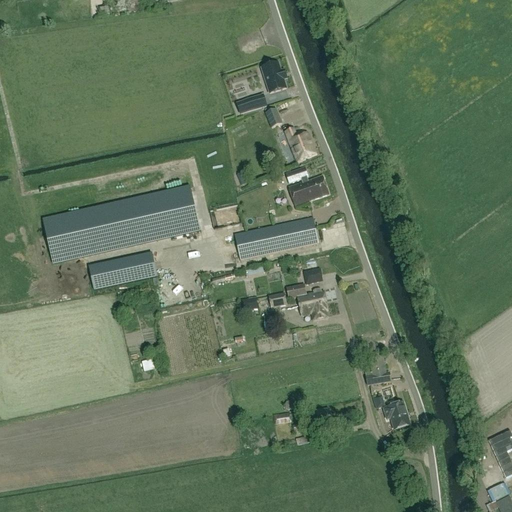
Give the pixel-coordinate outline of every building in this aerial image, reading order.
[(131,13),(140,11),(137,0),(124,0),(125,1),(121,2),(122,7),(127,6),(128,13),(130,12),(131,13)] [(180,0),(151,0),(149,1),(151,7),(160,5),(161,8),(170,6),(169,3),(180,0)] [(269,67),(261,69),(265,82),(270,95),(278,93),(286,90),(284,85),(283,81),(284,81),(284,80),(283,77),(282,73),(280,73),(279,69),(278,64),(269,67)] [(264,102),(262,96),(257,98),(251,100),(244,102),(237,105),(239,110),(240,116),(247,114),(255,111),(266,108),(264,102)] [(266,114),(271,130),(282,126),(276,110),(266,114)] [(296,162),(315,155),(307,134),(297,138),(294,130),(284,134),(296,162)] [(288,189),(294,207),(328,196),(322,178),(307,183),(303,170),(293,174),(297,186),(288,189)] [(77,194),(77,185),(67,185),(67,194),(77,194)] [(61,255),(99,247),(158,233),(159,238),(203,228),(198,211),(169,217),(164,196),(150,199),(150,200),(92,213),(54,222),(61,255)] [(214,223),(238,220),(236,207),(212,209),(214,223)] [(234,236),(239,262),(318,245),(312,219),(234,236)] [(158,266),(160,273),(170,271),(166,251),(155,253),(157,266),(158,266)] [(152,254),(90,267),(95,291),(157,278),(152,254)] [(320,270),(304,273),(307,286),(323,283),(320,270)] [(194,298),(201,295),(195,283),(189,287),(194,298)] [(312,322),(327,319),(325,312),(326,312),(323,293),(306,296),(304,286),(286,290),(288,300),(297,299),(301,317),(311,315),(312,322)] [(271,310),(287,307),(285,295),(268,298),(271,310)] [(243,312),(259,310),(258,298),(241,301),(243,312)] [(368,387),(372,386),(372,387),(391,383),(389,374),(386,374),(383,355),(367,357),(371,374),(366,375),(368,387)] [(144,373),(155,371),(153,361),(142,363),(144,373)] [(385,408),(383,398),(374,400),(377,410),(385,408)] [(293,408),(293,404),(290,402),(286,403),(284,406),(285,409),(288,411),(291,411),(293,408)] [(393,431),(410,427),(403,404),(388,407),(389,409),(383,410),(386,422),(390,420),(393,431)] [(321,427),(331,425),(328,410),(312,414),(316,430),(322,429),(321,427)] [(296,421),(305,420),(304,411),(294,413),(296,421)] [(275,426),(291,424),(290,415),(273,417),(275,426)] [(294,435),(302,433),(301,424),(292,426),(294,435)] [(297,447),(310,443),(308,437),(296,441),(297,447)] [(496,485),(486,489),(489,496),(499,492),(496,485)] [(511,511),(511,503),(509,498),(496,504),(493,496),(483,501),(488,511),(492,511),(498,509),(499,511),(511,511)]
